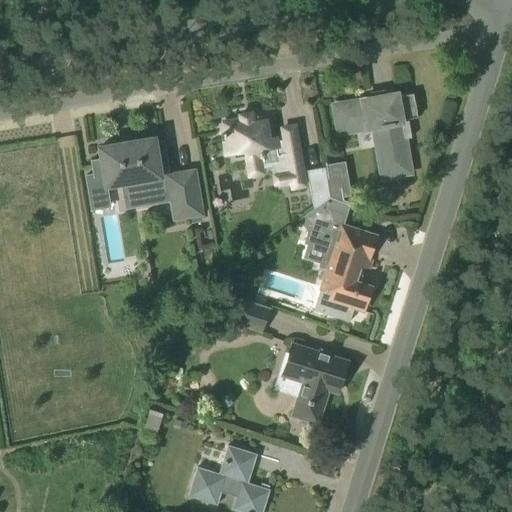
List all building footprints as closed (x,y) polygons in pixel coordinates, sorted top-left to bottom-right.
[(417,119),(412,94),(386,99),(385,91),(369,94),(370,101),(334,108),(340,137),(369,132),(378,183),(412,177),(406,141),(411,140),(407,121),(417,119)] [(235,164),(247,162),(250,181),(267,178),(266,169),(273,168),(276,188),(289,185),(290,192),(306,189),(297,139),(276,143),(275,139),(267,140),(263,119),(217,127),(223,159),(233,157),(235,164)] [(186,225),(200,223),(199,218),(203,217),(195,171),(168,175),(162,141),(154,142),(153,139),(97,149),(99,160),(89,162),(91,176),(84,177),(90,212),(108,209),(105,190),(120,187),(124,210),(168,202),(171,222),(185,220),(186,225)] [(324,168),(329,199),(344,204),(342,198),(350,197),(343,164),(324,168)] [(329,199),(324,168),(305,172),(313,210),(329,199)] [(328,303),(362,312),(370,288),(360,284),(361,268),(368,269),(370,262),(368,260),(375,237),(343,226),(349,206),(344,204),(329,199),(313,210),(297,221),(306,233),(302,244),(306,246),(301,259),(319,265),(318,269),(324,271),(317,291),(329,295),(328,303)] [(202,291),(191,276),(174,288),(184,304),(202,291)] [(269,310),(240,299),(232,324),(261,335),(269,310)] [(317,424),(328,391),(338,395),(348,363),(290,343),(287,354),(284,353),(271,391),(295,399),(289,415),(317,424)] [(164,408),(151,404),(140,439),(152,443),(164,408)] [(255,457),(227,448),(218,475),(196,468),(187,498),(215,507),(219,494),(234,498),(230,511),(233,511),(262,511),(269,491),(247,484),(255,457)]
